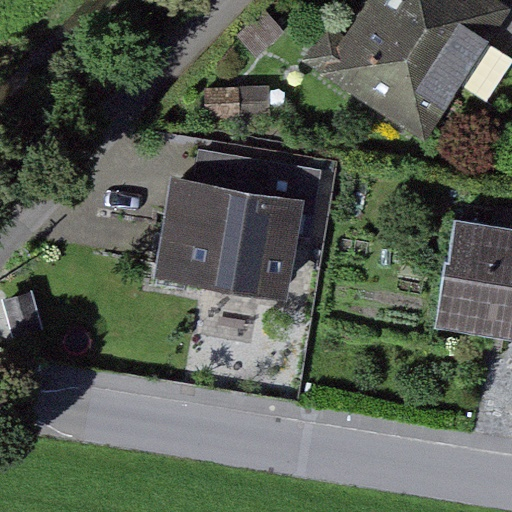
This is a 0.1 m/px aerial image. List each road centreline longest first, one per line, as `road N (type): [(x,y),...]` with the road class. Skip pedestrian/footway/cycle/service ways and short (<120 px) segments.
road 1 (residential): [(511,484),(0,401)]
road 2 (residential): [(0,250),(234,0)]
